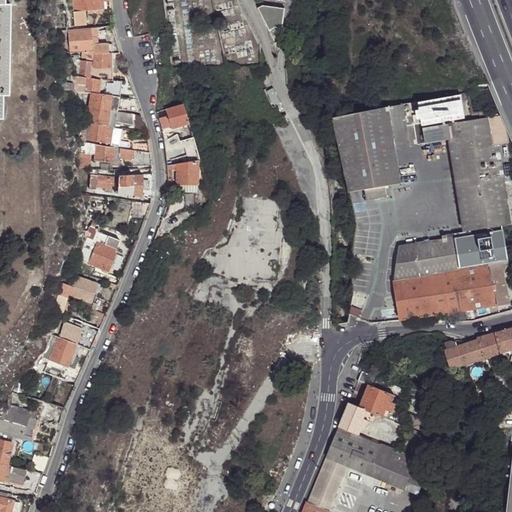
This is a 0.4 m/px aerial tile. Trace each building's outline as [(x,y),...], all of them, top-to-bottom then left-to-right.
[(9,1),(2,1),(0,0),(0,48),(8,49),(9,1)] [(75,0),(77,11),(85,11),(98,9),(96,0),(75,0)] [(96,0),(98,9),(109,8),(108,3),(108,0),(96,0)] [(85,11),(77,11),(73,11),(74,26),(86,25),(85,11)] [(277,26),(277,27),(280,26),(277,16),(273,17),(272,12),(268,13),(269,16),(265,17),(266,22),(271,21),(272,27),(277,26)] [(67,31),(70,52),(85,52),(92,52),(95,54),(108,53),(108,44),(92,45),(90,29),(67,31)] [(109,67),(109,53),(108,53),(95,54),(94,57),(93,67),(109,67)] [(79,76),(89,78),(91,62),(81,61),(79,76)] [(84,85),(84,89),(98,92),(100,80),(89,78),(79,76),(75,76),(74,83),(84,85)] [(106,82),(105,95),(112,96),(117,97),(119,81),(113,80),(113,83),(106,82)] [(62,81),(62,86),(84,89),(84,85),(74,83),(62,81)] [(91,93),(89,107),(109,111),(112,96),(105,95),(91,93)] [(461,95),(419,102),(422,122),(423,123),(465,117),(461,95)] [(120,109),(139,113),(135,99),(121,97),(120,109)] [(418,101),(403,103),(406,125),(422,122),(419,102),(418,101)] [(182,103),(165,109),(167,115),(170,126),(170,127),(187,122),(182,103)] [(403,103),(388,106),(395,147),(426,143),(423,127),(423,123),(422,122),(406,125),(403,103)] [(349,115),(334,117),(349,192),(361,190),(365,189),(385,186),(401,183),(397,159),(395,147),(388,106),(349,115)] [(89,107),(87,122),(89,123),(106,126),(107,121),(109,111),(89,107)] [(115,112),(114,122),(133,125),(131,115),(115,112)] [(133,125),(144,128),(140,116),(131,115),(133,125)] [(170,126),(167,115),(159,118),(162,128),(170,126)] [(511,223),(510,212),(495,116),(447,123),(450,139),(452,150),(466,231),(511,223)] [(106,126),(89,123),(86,140),(103,143),(105,135),(106,126)] [(423,127),(426,143),(439,140),(450,139),(447,123),(423,127)] [(450,139),(439,140),(441,152),(452,150),(450,139)] [(426,143),(395,147),(397,159),(427,154),(441,152),(439,140),(426,143)] [(80,142),(83,151),(94,153),(95,144),(80,142)] [(132,150),(148,153),(147,143),(133,143),(132,150)] [(95,144),(94,153),(94,160),(112,162),(112,157),(132,160),(132,150),(95,144)] [(132,150),(132,160),(132,166),(150,165),(148,153),(132,150)] [(467,235),(466,231),(452,150),(441,152),(442,158),(456,237),(467,235)] [(441,152),(427,154),(427,161),(442,158),(441,152)] [(196,183),(196,160),(176,164),(176,173),(176,183),(176,191),(192,191),(193,183),(196,183)] [(89,169),(88,180),(88,189),(94,190),(95,187),(104,187),(103,191),(112,193),(113,177),(94,176),(94,169),(89,169)] [(167,173),(167,183),(176,183),(176,173),(172,173),(167,173)] [(114,193),(150,198),(151,174),(118,175),(116,191),(114,191),(114,193)] [(385,186),(365,189),(367,200),(387,197),(385,186)] [(361,190),(349,192),(353,209),(369,207),(367,200),(365,189),(361,190)] [(183,195),(184,208),(195,207),(194,195),(183,195)] [(128,215),(144,217),(150,203),(132,200),(128,215)] [(91,238),(87,237),(80,260),(106,271),(117,244),(118,240),(98,232),(98,230),(91,227),(89,232),(93,231),(91,238)] [(492,231),(467,235),(456,237),(397,247),(395,282),(430,276),(430,274),(491,264),(498,263),(493,237),(492,231)] [(502,262),(507,261),(509,261),(505,235),(493,237),(498,263),(502,262)] [(491,264),(497,304),(509,302),(504,273),(502,262),(498,263),(491,264)] [(436,314),(438,314),(447,313),(457,311),(497,304),(491,264),(430,274),(430,276),(436,313),(436,314)] [(64,284),(57,298),(53,311),(65,315),(65,313),(65,308),(67,301),(65,300),(66,297),(67,295),(89,302),(95,283),(73,275),(69,285),(64,284)] [(402,319),(407,318),(436,313),(430,276),(395,282),(401,319),(402,319)] [(67,295),(66,297),(91,305),(98,284),(95,283),(89,302),(67,295)] [(99,326),(104,316),(91,311),(87,321),(99,326)] [(438,314),(439,322),(448,319),(447,313),(438,314)] [(57,337),(75,344),(77,340),(81,328),(63,322),(57,337)] [(80,346),(89,349),(97,331),(88,328),(82,342),(80,346)] [(504,353),(511,350),(511,329),(498,333),(504,353)] [(477,341),(483,360),(504,353),(498,333),(476,339),(477,341)] [(57,337),(56,337),(48,359),(49,359),(47,365),(60,370),(62,364),(73,369),(78,358),(71,355),(75,344),(57,337)] [(477,341),(457,348),(447,352),(445,353),(452,371),(483,360),(477,341)] [(447,352),(457,348),(456,345),(452,346),(452,344),(450,345),(445,347),(447,352)] [(378,378),(362,371),(358,382),(368,386),(369,385),(374,387),(376,383),(378,378)] [(368,386),(359,408),(366,411),(369,412),(383,417),(385,411),(388,412),(391,413),(395,405),(392,403),(389,402),(392,395),(389,394),(374,387),(369,385),(368,386)] [(359,408),(349,403),(339,428),(356,435),(359,428),(362,429),(364,430),(368,421),(365,420),(363,419),(366,411),(359,408)] [(63,408),(48,404),(43,422),(57,425),(63,408)] [(9,406),(7,410),(22,415),(24,411),(9,406)] [(7,410),(2,409),(0,412),(0,425),(0,426),(4,428),(21,434),(27,417),(22,415),(7,410)] [(24,411),(22,415),(27,417),(21,434),(31,437),(37,420),(34,419),(36,412),(30,410),(29,412),(24,411)] [(356,435),(339,428),(327,457),(348,466),(368,474),(374,461),(380,446),(359,436),(356,435)] [(0,462),(7,465),(11,443),(0,439),(0,462)] [(423,481),(429,465),(380,446),(374,461),(423,481)] [(29,468),(43,471),(47,459),(34,455),(29,468)] [(348,466),(327,457),(321,469),(343,478),(348,466)] [(417,494),(423,481),(374,461),(368,474),(417,494)] [(0,462),(0,479),(5,481),(7,471),(8,465),(7,465),(0,462)] [(7,471),(24,475),(25,470),(9,465),(8,465),(7,471)] [(328,511),(343,478),(321,469),(307,504),(326,511),(328,511)] [(7,471),(5,481),(22,485),(24,475),(7,471)] [(10,500),(12,494),(0,491),(0,511),(10,511),(12,507),(19,509),(20,502),(10,500)]
